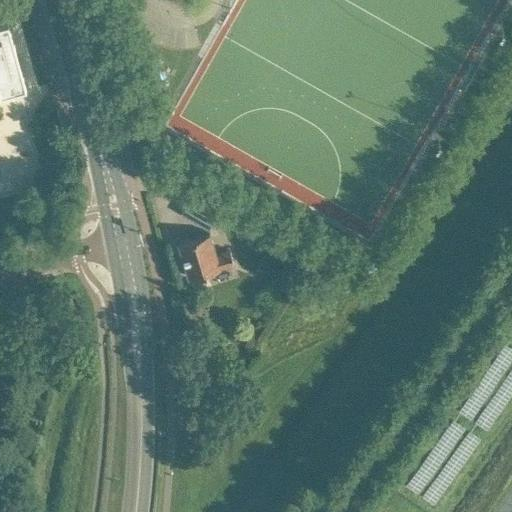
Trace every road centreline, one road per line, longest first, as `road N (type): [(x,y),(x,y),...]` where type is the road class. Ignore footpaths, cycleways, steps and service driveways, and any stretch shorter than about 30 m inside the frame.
road 1 (secondary): [(135,511),(140,378),(121,241)]
road 2 (secondary): [(121,241),(54,0)]
road 3 (unclassified): [(121,241),(0,273)]
